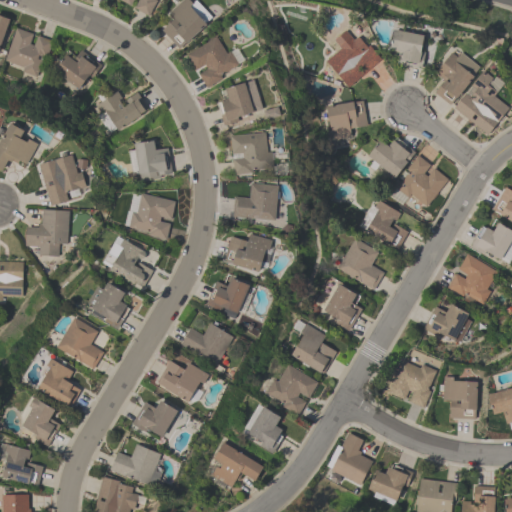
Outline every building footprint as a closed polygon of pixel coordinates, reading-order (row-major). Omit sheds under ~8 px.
[(157,0),(148,16),(134,8),(138,0),(133,0),(129,6),(119,0),(157,0)] [(182,0),(188,0),(192,4),(189,7),(205,25),(178,49),(161,30),(173,19),(168,13),(182,0)] [(0,43),(0,17),(9,21),(0,43)] [(52,41),(46,58),(42,57),(35,77),(20,71),(22,67),(4,60),(15,28),(32,34),(28,44),(33,45),(36,35),(52,41)] [(380,60),(346,87),(325,61),(340,49),(332,40),(344,30),(352,40),(357,36),(367,48),(369,46),(380,60)] [(398,52),(388,50),(392,31),(423,37),(419,52),(424,53),(421,67),(419,66),(418,69),(402,66),(403,62),(400,61),(401,58),(397,57),(398,52)] [(240,68),(207,88),(198,74),(206,69),(204,65),(195,70),(186,55),(215,37),(225,54),(230,51),(240,68)] [(72,61),(80,50),(101,65),(91,77),(88,75),(77,89),(53,71),(65,55),(72,61)] [(434,93),(443,81),(434,74),(450,53),(456,58),(461,53),(479,68),(472,77),(473,78),(456,100),(455,99),(449,106),(434,93)] [(453,109),(465,94),(469,97),(475,90),(470,87),(482,71),(492,79),(487,86),(496,94),(493,97),(508,109),(486,135),(453,109)] [(244,84),(252,113),(237,118),(238,122),(223,126),(216,104),(220,103),(220,101),(223,100),(220,91),(244,84)] [(136,93),(147,109),(139,114),(140,116),(116,131),(102,110),(99,112),(94,106),(116,91),(121,99),(118,101),(123,107),(125,106),(123,101),(136,93)] [(325,107),(352,102),(352,103),(362,101),(366,126),(349,129),(350,136),(327,140),(326,131),(329,131),(325,107)] [(36,145),(25,165),(18,161),(17,163),(12,160),(11,163),(7,161),(1,173),(0,172),(0,140),(8,125),(23,132),(19,140),(26,143),(28,140),(36,145)] [(264,133),(266,154),(271,153),(272,168),(251,171),(251,173),(233,175),(231,159),(242,158),(241,153),(231,154),(229,136),(264,133)] [(395,138),(414,153),(406,162),(407,163),(394,179),(367,156),(379,141),(387,147),(392,141),(393,141),(395,138)] [(167,148),(171,173),(159,175),(160,178),(141,181),(140,174),(138,174),(133,145),(153,142),(155,151),(167,148)] [(37,165),(70,155),(76,173),(80,172),(85,187),(65,193),(67,201),(50,206),(37,165)] [(447,180),(426,207),(410,194),(407,197),(395,188),(408,171),(406,169),(417,155),(429,165),(422,173),(426,176),(432,168),(447,180)] [(232,217),(234,198),(248,199),(249,185),(277,187),(274,221),(232,217)] [(511,223),(499,215),(499,214),(491,209),(504,188),(511,192),(511,223)] [(127,226),(131,211),(135,213),(141,193),(174,202),(169,220),(160,217),(159,221),(169,224),(165,240),(147,235),(148,232),(127,226)] [(397,249),(389,245),(388,246),(364,232),(365,229),(359,225),(370,205),(374,207),(377,201),(399,214),(395,221),(392,220),(387,227),(390,229),(393,224),(406,232),(397,249)] [(68,211),(67,244),(57,243),(57,256),(38,255),(38,246),(24,246),(25,228),(38,228),(38,224),(40,224),(41,210),(68,211)] [(481,227),(485,229),(485,228),(492,232),(497,224),(511,232),(511,238),(498,262),(483,254),(470,247),(481,227)] [(246,243),(248,235),(271,242),(268,252),(265,251),(264,255),(269,256),(267,265),(261,263),(258,274),(231,266),(231,264),(222,262),(230,238),(246,243)] [(370,265),(383,272),(373,290),(336,268),(353,238),(378,252),(370,265)] [(152,271),(142,288),(133,283),(133,284),(109,271),(122,248),(118,246),(122,240),(144,252),(144,255),(142,259),(140,260),(137,258),(133,266),(135,267),(138,263),(152,271)] [(446,287),(454,273),(463,279),(466,274),(457,269),(466,254),(496,271),(486,289),(489,291),(482,304),(463,293),(462,296),(446,287)] [(0,261),(22,262),(21,296),(2,296),(1,301),(0,300),(0,261)] [(205,305),(215,282),(226,287),(230,280),(249,288),(236,315),(235,315),(233,320),(221,314),(223,310),(221,309),(219,312),(205,305)] [(90,314),(92,311),(91,310),(93,306),(87,302),(96,287),(102,290),(106,284),(124,294),(119,302),(126,306),(119,318),(121,319),(115,329),(103,322),(105,319),(103,317),(101,321),(90,314)] [(360,310),(347,331),(334,323),(336,319),(321,310),(337,285),(355,295),(350,303),(360,310)] [(470,320),(458,343),(438,333),(436,336),(422,328),(434,307),(445,313),(449,305),(467,314),(466,318),(470,320)] [(56,348),(74,318),(97,332),(90,345),(103,353),(92,370),(56,348)] [(320,343),(335,352),(322,374),(320,373),(319,373),(290,355),(302,335),(299,332),(305,323),(325,336),(320,343)] [(202,336),(209,324),(232,338),(215,366),(192,352),(193,351),(180,343),(190,328),(202,336)] [(72,372),(66,383),(79,391),(72,404),(69,402),(66,408),(37,390),(50,369),(46,366),(50,359),(72,372)] [(184,371),(188,364),(208,376),(202,385),(199,383),(186,403),(163,389),(164,387),(155,382),(168,361),(184,371)] [(388,393),(401,361),(419,369),(421,365),(435,371),(427,390),(430,391),(423,408),(408,401),(412,392),(407,390),(404,399),(388,393)] [(297,416),(281,406),(283,403),(265,392),(273,379),(276,381),(286,364),(317,383),(307,398),(298,393),(296,397),(305,402),(297,416)] [(442,401),(443,377),(453,378),(452,382),(476,383),(475,411),(474,411),(474,420),(448,418),(449,401),(442,401)] [(487,396),(511,389),(511,421),(505,424),(502,413),(492,416),(487,396)] [(49,419),(59,425),(46,446),(33,438),(34,435),(20,427),(20,415),(30,397),(33,399),(34,398),(39,401),(38,402),(54,411),(49,419)] [(155,410),(159,402),(177,413),(161,439),(146,430),(144,432),(131,424),(144,403),(155,410)] [(281,431),(278,435),(281,437),(277,444),(275,443),(270,452),(258,446),(261,442),(246,433),(262,407),(280,418),(274,427),(281,431)] [(359,485),(330,470),(340,450),(338,449),(347,433),(362,441),(357,451),(360,452),(359,455),(371,461),(359,485)] [(262,469),(254,482),(239,473),(230,487),(210,475),(215,467),(218,469),(221,465),(212,459),(222,443),(262,469)] [(42,467),(37,486),(27,484),(27,485),(0,478),(6,453),(3,452),(5,445),(29,451),(27,460),(24,459),(23,462),(42,467)] [(154,489),(109,470),(116,452),(129,458),(135,445),(160,456),(155,467),(162,470),(154,489)] [(412,473),(406,486),(402,485),(395,502),(367,489),(375,471),(384,475),(387,468),(392,470),(393,466),(401,469),(401,468),(412,473)] [(91,511),(101,478),(119,483),(118,485),(132,489),(130,494),(138,496),(134,511),(129,510),(128,511),(91,511)] [(450,511),(415,511),(416,505),(414,504),(415,496),(417,496),(419,479),(457,484),(454,501),(451,501),(450,511)] [(511,494),(510,486),(511,485),(511,511),(504,511),(502,501),(511,499),(511,494)] [(493,511),(460,511),(461,502),(469,502),(469,506),(472,506),(473,486),(493,487),(493,498),(494,498),(493,511)] [(1,511),(1,495),(27,495),(27,509),(29,509),(29,511),(1,511)]
